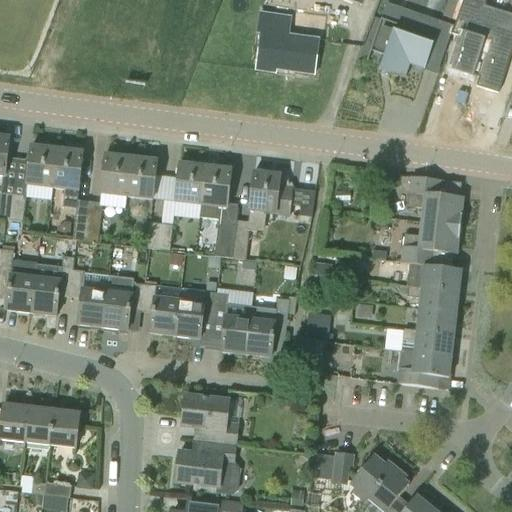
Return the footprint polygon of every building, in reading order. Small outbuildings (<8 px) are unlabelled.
[(460,11),(464,0),(449,0),(443,18),(456,23),(460,11)] [(464,0),(452,35),(464,39),(453,73),(473,79),(474,77),(480,79),(477,88),(498,96),(511,54),(511,18),(485,9),(488,0),(464,0)] [(262,36),(260,52),(257,71),(275,74),(276,71),(314,76),(319,40),(290,36),(292,19),(260,14),(256,35),(262,36)] [(381,21),(370,52),(385,57),(379,75),(407,78),(410,67),(425,72),(434,47),(436,40),(421,35),(381,21)] [(0,179),(5,180),(8,159),(10,139),(0,138),(0,179)] [(30,163),(27,188),(52,191),(57,149),(57,151),(32,148),(30,163)] [(78,202),(81,174),(83,154),(58,151),(59,149),(57,149),(52,191),(64,193),(62,210),(76,211),(73,242),(84,243),(88,204),(78,202)] [(106,157),(101,197),(127,200),(131,160),(106,157)] [(127,200),(153,203),(155,182),(158,163),(132,160),(133,158),(131,158),(131,160),(127,200)] [(178,185),(175,206),(177,206),(201,209),(202,209),(207,168),(207,166),(205,166),(205,168),(180,165),(178,185)] [(239,211),(227,209),(232,171),(207,168),(202,209),(201,209),(199,221),(219,223),(214,260),(232,262),(237,223),(239,211)] [(254,174),(252,194),(248,224),(237,223),(232,262),(246,263),(250,233),(264,234),(266,214),(277,215),(276,217),(289,219),(290,207),(293,207),(295,192),(286,191),(285,188),(290,186),(284,173),(283,174),(263,172),(262,175),(254,174)] [(411,179),(409,199),(408,209),(422,211),(420,224),(461,229),(462,217),(464,201),(438,198),(440,183),(411,179)] [(0,221),(12,223),(16,187),(2,185),(0,201),(0,221)] [(23,224),(27,188),(16,187),(12,223),(23,224)] [(103,205),(88,204),(84,243),(98,245),(103,205)] [(432,254),(453,256),(457,256),(459,241),(461,229),(420,224),(418,238),(405,236),(403,248),(402,248),(400,261),(396,260),(396,264),(423,267),(423,268),(430,269),(432,254)] [(158,252),(161,227),(150,226),(147,251),(158,252)] [(161,227),(158,252),(170,254),(173,229),(161,227)] [(2,252),(0,269),(0,296),(9,297),(7,313),(31,316),(37,267),(38,267),(38,266),(13,263),(14,253),(2,252)] [(388,262),(388,254),(374,253),(374,261),(388,262)] [(170,266),(182,268),(184,257),(172,256),(170,266)] [(57,319),(59,299),(59,297),(70,298),(73,273),(75,260),(63,259),(62,269),(38,267),(37,267),(31,316),(57,319)] [(335,263),(317,262),(315,278),(333,280),(335,263)] [(461,272),(451,271),(430,269),(423,268),(420,290),(459,294),(461,272)] [(82,300),(81,308),(78,328),(103,331),(107,293),(82,291),(85,274),(73,273),(70,298),(82,300)] [(128,334),(130,314),(131,312),(142,313),(145,287),(133,285),(133,281),(109,278),(107,293),(103,331),(128,334)] [(322,282),(314,281),(313,296),(321,297),(322,289),(322,282)] [(216,295),(217,286),(207,284),(206,294),(216,295)] [(153,314),(153,316),(151,336),(175,339),(180,302),(179,302),(181,291),(157,288),(145,287),(142,313),(153,314)] [(457,315),(459,294),(420,290),(400,288),(399,296),(408,297),(408,299),(420,301),(418,311),(458,316),(458,315),(457,315)] [(231,292),(230,306),(256,308),(256,293),(231,292)] [(204,305),(180,302),(175,339),(200,342),(201,340),(212,341),(217,296),(216,295),(206,294),(205,294),(204,305)] [(246,358),(252,309),(228,307),(229,297),(217,296),(212,341),(223,343),(222,355),(246,358)] [(252,309),(246,358),(262,359),(261,363),(262,363),(262,359),(271,360),(272,355),(283,357),(283,358),(286,338),(290,303),(278,302),(276,312),(252,309)] [(372,308),(358,306),(357,319),(371,320),(372,308)] [(458,316),(418,311),(415,333),(454,337),(456,316),(458,316)] [(331,318),(308,315),(305,340),(328,343),(331,318)] [(404,331),(402,342),(401,353),(453,359),(453,358),(452,358),(454,337),(415,333),(406,332),(406,331),(404,331)] [(397,386),(438,391),(440,380),(449,381),(451,359),(453,359),(401,353),(397,386)] [(321,376),(322,366),(300,363),(299,374),(309,375),(321,376)] [(182,427),(203,430),(202,444),(237,448),(239,426),(226,425),(229,403),(186,398),(182,427)] [(0,411),(0,442),(25,445),(30,410),(30,406),(29,406),(29,410),(4,407),(3,412),(0,411)] [(51,448),(55,413),(55,409),(54,409),(54,412),(30,410),(25,445),(51,448)] [(51,448),(56,448),(76,451),(80,416),(55,413),(51,448)] [(176,485),(217,489),(216,496),(233,497),(238,493),(241,472),(235,465),(237,448),(202,444),(200,457),(179,454),(176,485)] [(349,488),(351,469),(352,469),(353,459),(336,457),(336,459),(313,456),(311,480),(333,483),(332,486),(349,488)] [(374,458),(350,488),(354,491),(351,495),(364,507),(368,502),(368,501),(394,469),(388,464),(385,467),(374,458)] [(407,480),(394,469),(368,501),(368,502),(380,511),(405,511),(406,511),(397,503),(409,487),(405,483),(407,480)] [(93,492),(94,477),(85,475),(78,480),(77,489),(77,490),(93,492)] [(32,495),(44,497),(45,497),(46,486),(33,485),(32,495)] [(46,486),(45,497),(70,500),(71,489),(46,485),(46,486)] [(291,508),(303,509),(304,493),(292,492),(291,508)] [(42,508),(44,497),(32,495),(31,504),(31,506),(42,508)] [(417,498),(406,511),(405,511),(433,511),(417,498)] [(243,511),(244,507),(189,501),(188,511),(243,511)]
